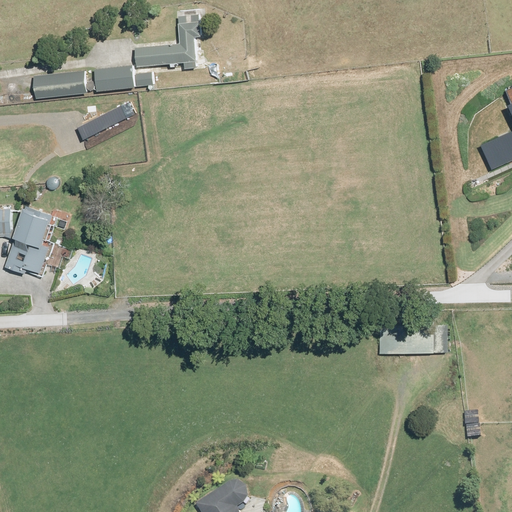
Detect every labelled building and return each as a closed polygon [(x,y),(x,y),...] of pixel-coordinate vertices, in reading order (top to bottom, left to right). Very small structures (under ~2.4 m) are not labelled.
[(200,68),(196,21),(188,22),(188,17),(181,18),(183,44),(139,48),(140,67),(187,63),(188,69),(200,68)] [(154,85),(152,72),(137,74),(136,65),(97,70),(99,91),(154,85)] [(89,93),(87,72),(37,77),(39,98),(89,93)] [(511,93),(509,95),(511,102),(511,133),(484,145),(494,169),(511,162),(511,93)] [(56,216),(28,207),(9,266),(29,273),(31,268),(44,272),(52,246),(46,244),(56,216)] [(0,236),(14,236),(15,210),(0,209),(0,236)] [(443,322),(383,324),(384,355),(444,352),(443,322)] [(239,511),(240,511),(254,501),(236,477),(198,505),(203,511),(239,511)]
